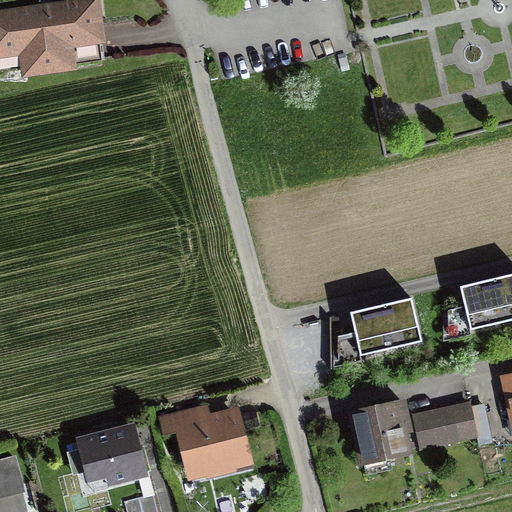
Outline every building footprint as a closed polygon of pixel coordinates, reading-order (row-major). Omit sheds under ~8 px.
[(68,0),(46,3),(0,9),(0,58),(19,56),(22,78),(78,70),(75,48),(106,43),(100,0),(68,0)] [(511,279),(460,291),(470,334),(511,324),(511,279)] [(413,303),(350,317),(360,360),(423,346),(413,303)] [(511,375),(500,378),(511,436),(511,375)] [(406,403),(351,414),(360,459),(357,460),(359,470),(413,458),(409,437),(413,436),(406,403)] [(471,403),(412,415),(419,452),(477,440),(478,445),(493,442),(485,405),(472,408),(471,403)] [(205,406),(160,418),(165,435),(182,430),(194,473),(246,459),(235,415),(218,420),(209,422),(205,406)] [(131,427),(81,441),(92,480),(109,475),(111,482),(144,473),(135,442),(131,427)] [(157,511),(154,495),(125,502),(127,511),(157,511)]
